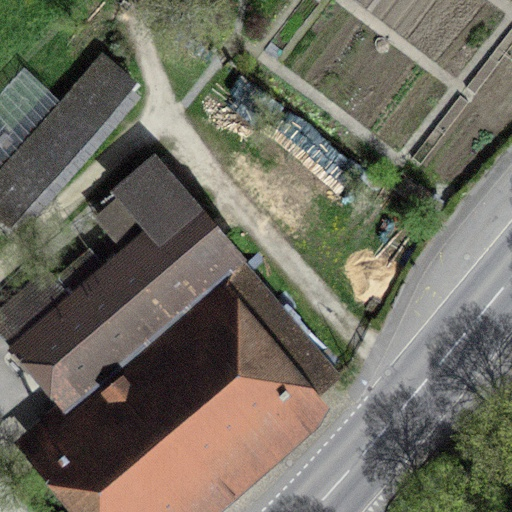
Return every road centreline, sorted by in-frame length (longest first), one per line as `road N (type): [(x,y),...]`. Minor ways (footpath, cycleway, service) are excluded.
road 1 (track): [(415,390),(352,340),(217,181),(165,109),(128,16),(131,0)]
road 2 (primary): [(313,511),(511,277)]
